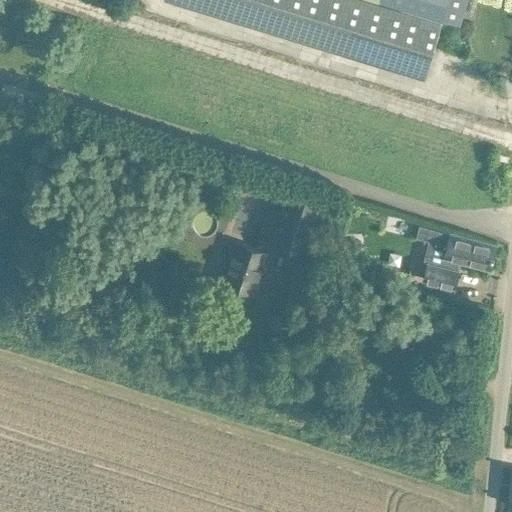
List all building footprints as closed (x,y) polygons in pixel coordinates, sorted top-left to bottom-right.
[(169,0),(425,78),(442,21),(461,26),(469,0),(169,0)] [(173,155),(170,166),(207,179),(210,168),(173,155)] [(203,202),(208,179),(173,171),(168,194),(203,202)] [(261,190),(264,180),(239,173),(236,183),(261,190)] [(223,284),(230,286),(233,293),(241,295),(247,292),(255,294),(263,268),(266,269),(272,252),(268,250),(272,238),(304,248),(313,220),(320,201),(290,191),(282,217),(268,213),(257,246),(238,240),(223,284)] [(419,225),(417,233),(416,237),(429,241),(424,260),(428,261),(423,278),(454,286),(458,270),(456,270),(458,259),(490,267),(496,245),(419,225)] [(344,263),(359,262),(358,244),(344,245),(344,263)]
